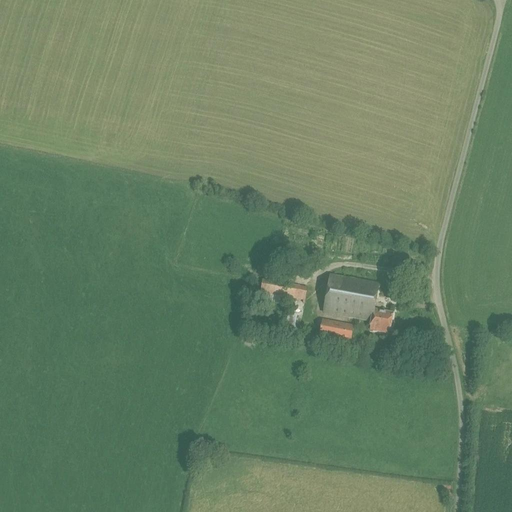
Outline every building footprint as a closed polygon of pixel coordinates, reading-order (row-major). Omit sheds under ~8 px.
[(323,313),(371,322),(373,311),(375,311),(379,284),(330,276),(323,313)] [(305,301),(307,288),(262,280),(260,294),(305,301)] [(373,311),(371,322),(370,330),(389,333),(393,314),(375,311),(373,311)] [(294,332),(297,316),(287,314),(285,330),(294,332)] [(354,326),(322,320),(319,337),(351,342),(354,326)]
